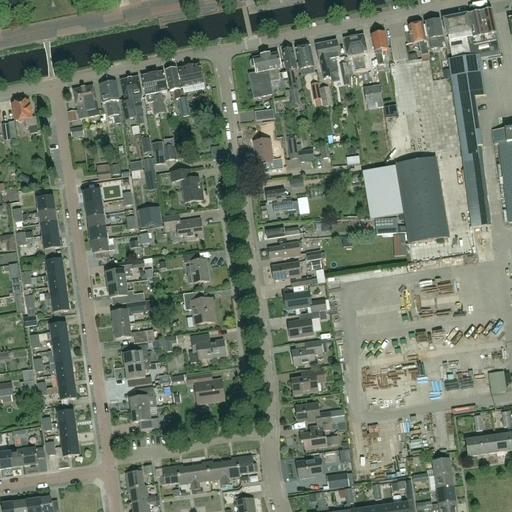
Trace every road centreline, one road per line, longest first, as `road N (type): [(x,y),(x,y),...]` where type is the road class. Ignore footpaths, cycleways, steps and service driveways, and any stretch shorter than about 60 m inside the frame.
road 1 (residential): [(282,511),(219,50)]
road 2 (unknown): [(511,389),(407,415),(370,416),(352,400),(347,318),(357,288),(474,275)]
road 3 (residential): [(109,466),(56,85)]
road 4 (residential): [(219,50),(476,0)]
road 5 (unknown): [(508,69),(490,141),(503,272)]
road 6 (residential): [(0,43),(190,6)]
road 7 (residential): [(56,85),(219,50)]
